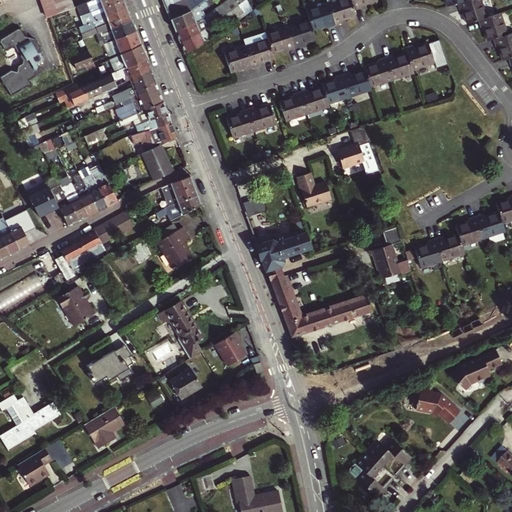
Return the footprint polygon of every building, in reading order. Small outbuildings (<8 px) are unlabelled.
[(72,3),(70,0),(43,0),(44,2),(50,17),(73,8),(72,3)] [(92,0),(75,7),(78,16),(119,0),(92,0)] [(119,0),(78,16),(82,25),(127,8),(124,0),(119,0)] [(163,0),(171,18),(190,10),(203,0),(163,0)] [(171,18),(177,30),(196,20),(205,15),(202,10),(211,4),(208,0),(203,0),(190,10),(171,18)] [(247,0),(227,0),(220,5),(225,18),(229,25),(251,9),(247,0)] [(309,14),(312,24),(327,19),(328,22),(335,19),(328,0),(318,0),(306,4),(309,14)] [(352,0),(328,0),(335,19),(343,17),(342,14),(356,9),(354,4),(352,0)] [(455,5),(464,2),(463,0),(442,0),(445,8),(455,5)] [(461,11),(465,25),(476,22),(484,19),(478,0),(470,0),(464,2),(455,5),(458,12),(461,11)] [(127,8),(82,25),(78,27),(83,39),(95,34),(131,19),(127,8)] [(288,21),(295,43),(302,41),(301,38),(315,33),(312,24),(309,14),(288,21)] [(485,43),(491,41),(504,37),(498,15),(484,19),(476,22),(478,30),(481,29),(485,43)] [(131,19),(95,34),(98,41),(102,39),(104,43),(109,41),(136,31),(131,19)] [(196,20),(177,30),(181,41),(200,30),(196,20)] [(267,33),(272,48),(287,43),(288,46),(295,43),(288,21),(266,28),(267,33)] [(14,68),(2,75),(13,94),(33,83),(31,79),(37,75),(39,65),(39,63),(44,60),(45,55),(42,50),(42,46),(37,36),(28,35),(24,28),(20,27),(4,37),(3,41),(7,47),(11,48),(14,45),(18,46),(20,50),(23,51),(22,55),(25,58),(24,63),(20,65),(18,70),(14,68)] [(206,27),(200,30),(181,41),(186,53),(210,38),(206,27)] [(136,31),(109,41),(114,53),(120,50),(121,53),(141,44),(136,31)] [(245,41),(253,63),(261,60),(260,57),(274,52),(272,48),(267,33),(245,41)] [(506,60),(511,58),(511,34),(504,37),(491,41),(493,49),(496,48),(500,62),(506,60)] [(109,41),(104,43),(109,55),(114,53),(109,41)] [(253,63),(245,41),(224,48),(231,67),(245,63),(246,65),(253,63)] [(413,45),(406,47),(408,53),(413,70),(435,62),(428,43),(414,48),(413,45)] [(141,44),(121,53),(110,57),(116,71),(147,58),(141,44)] [(93,62),(88,51),(73,57),(77,68),(93,62)] [(385,57),(392,79),(414,72),(413,70),(408,53),(393,58),(392,55),(385,57)] [(366,71),(371,86),(392,79),(385,57),(378,60),(379,62),(365,67),(366,71)] [(132,79),(152,70),(147,58),(116,71),(112,73),(117,85),(132,79)] [(129,95),(135,92),(155,80),(153,74),(152,70),(132,79),(133,82),(134,84),(115,94),(117,97),(118,100),(129,95)] [(350,73),(342,75),(350,97),(372,90),(371,86),(366,71),(351,75),(350,73)] [(103,91),(117,85),(112,73),(98,79),(103,91)] [(328,104),(350,97),(342,75),(335,78),(336,80),(322,85),(323,88),(328,104)] [(98,79),(84,85),(89,97),(103,91),(98,79)] [(155,80),(135,92),(129,95),(132,101),(117,108),(121,119),(163,101),(155,80)] [(68,106),(89,97),(84,85),(78,88),(76,83),(60,90),(64,99),(68,106)] [(308,114),(329,107),(328,104),(323,88),(309,93),(308,90),(301,92),(308,114)] [(60,90),(54,93),(58,102),(64,99),(60,90)] [(286,122),(308,114),(301,92),(293,95),(294,98),(280,103),(286,122)] [(118,100),(117,97),(107,101),(109,106),(115,103),(114,102),(118,100)] [(107,101),(93,108),(95,112),(109,106),(107,101)] [(163,101),(121,119),(120,120),(123,126),(141,118),(143,123),(167,113),(163,101)] [(255,107),(247,110),(255,132),(277,125),(270,105),(256,110),(255,107)] [(20,107),(13,110),(17,119),(24,117),(20,107)] [(234,139),(255,132),(247,110),(240,112),(241,115),(228,120),(234,139)] [(146,131),(148,130),(170,122),(167,113),(143,123),(146,131)] [(24,117),(17,119),(22,128),(31,124),(28,115),(24,117)] [(22,128),(25,135),(39,130),(36,122),(31,124),(22,128)] [(148,130),(154,143),(175,135),(170,122),(148,130)] [(357,144),(366,141),(361,126),(349,130),(353,142),(335,148),(341,167),(362,160),(357,144)] [(90,145),(91,144),(106,138),(107,138),(102,127),(85,135),(90,145)] [(33,132),(25,135),(30,145),(37,141),(33,132)] [(49,136),(37,141),(42,151),(45,153),(55,148),(49,136)] [(68,148),(77,144),(75,139),(65,143),(68,148)] [(159,144),(155,146),(141,153),(154,181),(172,172),(159,144)] [(55,148),(45,153),(47,157),(57,153),(55,148)] [(88,179),(93,177),(90,172),(88,168),(79,172),(84,181),(97,208),(106,204),(95,182),(91,184),(88,179)] [(116,199),(103,171),(93,177),(95,182),(106,204),(116,199)] [(309,172),(296,177),(306,206),(331,198),(325,181),(314,185),(309,172)] [(161,187),(164,197),(165,197),(193,185),(190,175),(161,187)] [(77,218),(87,214),(74,186),(70,179),(61,184),(77,218)] [(74,186),(87,214),(97,208),(84,181),(74,186)] [(77,218),(61,184),(59,182),(50,187),(59,205),(68,223),(77,218)] [(59,205),(50,187),(49,185),(30,194),(40,215),(59,205)] [(164,197),(168,206),(197,195),(193,185),(165,197),(164,197)] [(502,219),(511,216),(511,192),(509,194),(510,196),(496,201),(499,209),(502,219)] [(197,195),(168,206),(172,216),(169,217),(170,220),(201,204),(197,195)] [(6,211),(3,213),(20,247),(30,242),(7,196),(0,199),(0,206),(1,206),(6,209),(6,211)] [(164,208),(155,213),(158,218),(167,212),(164,208)] [(483,210),(476,212),(484,235),(505,228),(502,219),(499,209),(484,213),(483,210)] [(255,212),(246,216),(251,230),(261,227),(255,212)] [(462,242),(484,235),(476,212),(469,215),(469,218),(456,222),(458,231),(462,242)] [(0,232),(10,252),(20,247),(3,213),(0,214),(0,232)] [(133,225),(128,215),(121,219),(126,228),(133,225)] [(120,232),(126,228),(121,219),(115,222),(120,232)] [(163,228),(167,234),(177,228),(173,221),(163,228)] [(114,235),(120,232),(115,222),(108,225),(114,235)] [(107,239),(114,235),(108,225),(102,229),(107,239)] [(181,226),(177,228),(167,234),(156,241),(171,266),(191,255),(182,240),(188,237),(181,226)] [(395,226),(381,231),(383,239),(398,234),(395,226)] [(102,229),(95,232),(101,242),(107,239),(102,229)] [(71,268),(105,249),(101,242),(95,232),(94,230),(61,248),(64,253),(57,256),(62,264),(65,272),(70,279),(75,276),(71,268)] [(443,233),(436,235),(443,257),(465,250),(462,242),(458,231),(444,236),(443,233)] [(10,252),(0,232),(0,256),(0,257),(10,252)] [(272,239),(257,244),(266,268),(278,264),(280,259),(279,255),(308,245),(304,232),(276,241),(272,239)] [(443,257),(436,235),(428,237),(429,241),(415,245),(421,264),(443,257)] [(376,263),(378,269),(381,277),(398,271),(399,273),(410,270),(406,258),(396,262),(390,243),(369,250),(374,264),(376,263)] [(278,264),(266,268),(270,279),(285,274),(281,263),(278,264)] [(62,264),(60,265),(64,273),(68,280),(70,279),(65,272),(62,264)] [(0,308),(45,284),(38,271),(0,291),(0,308)] [(270,279),(286,321),(300,316),(285,274),(270,279)] [(96,313),(88,299),(90,298),(86,290),(83,292),(79,285),(58,298),(62,306),(66,304),(78,324),(96,313)] [(367,294),(301,315),(300,316),(286,321),(291,336),(372,310),(367,294)] [(170,319),(173,323),(181,337),(178,339),(181,344),(184,345),(192,358),(203,352),(196,340),(202,337),(180,301),(156,315),(159,320),(166,322),(170,319)] [(66,304),(62,306),(74,326),(78,324),(66,304)] [(239,340),(234,332),(214,345),(227,367),(245,356),(236,341),(239,340)] [(112,349),(87,365),(91,371),(88,373),(94,383),(105,376),(108,380),(116,375),(119,380),(131,373),(127,366),(132,363),(128,356),(119,361),(112,349)] [(449,376),(465,390),(471,384),(476,382),(479,384),(484,383),(485,379),(490,376),(488,371),(502,365),(496,351),(458,366),(449,376)] [(261,363),(254,365),(257,373),(263,369),(261,363)] [(171,381),(182,399),(203,386),(192,368),(171,381)] [(415,410),(431,413),(435,416),(437,413),(449,423),(459,411),(441,394),(439,394),(439,395),(432,394),(432,391),(419,389),(419,392),(415,391),(413,403),(415,404),(415,405),(416,405),(415,410)] [(34,430),(61,413),(53,401),(34,413),(22,395),(14,400),(9,393),(0,398),(0,405),(1,408),(6,405),(18,424),(0,435),(9,449),(36,432),(34,430)] [(114,405),(84,424),(98,447),(115,436),(111,430),(124,422),(114,405)] [(375,496),(392,476),(410,456),(382,431),(348,469),(349,472),(375,496)] [(59,438),(45,447),(53,459),(54,462),(57,460),(68,453),(59,438)] [(45,464),(53,459),(45,447),(18,464),(31,486),(51,474),(45,464)] [(492,457),(497,462),(507,452),(501,447),(492,457)] [(511,456),(507,452),(497,462),(511,475),(511,456)] [(73,461),(68,453),(57,460),(62,468),(73,461)] [(278,511),(280,511),(277,489),(253,494),(249,473),(241,475),(241,472),(229,474),(234,499),(238,499),(240,511),(278,511)]
